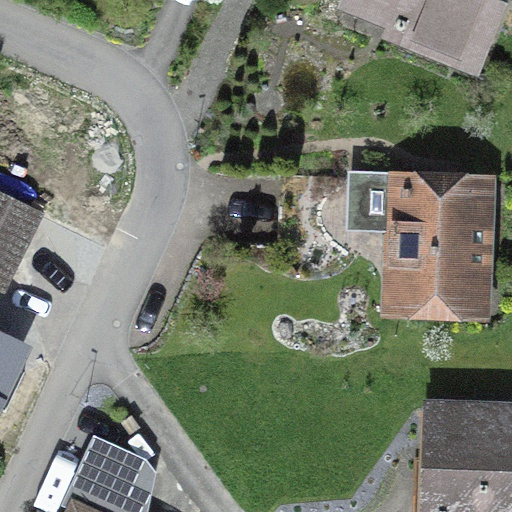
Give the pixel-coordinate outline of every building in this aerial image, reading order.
[(473,63),(498,0),(406,0),(394,32),(473,63)] [(482,191),(397,188),(397,180),(288,176),(285,246),(395,250),(393,303),(478,306),(482,191)] [(0,284),(2,286),(37,214),(0,195),(0,284)] [(511,511),(511,418),(438,416),(434,511),(511,511)] [(146,511),(148,504),(86,475),(71,508),(78,511),(146,511)]
